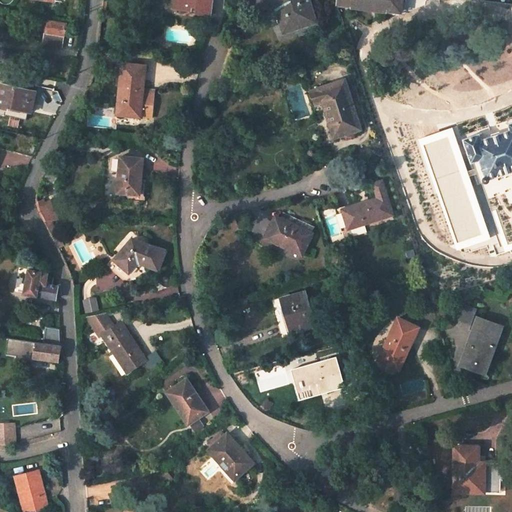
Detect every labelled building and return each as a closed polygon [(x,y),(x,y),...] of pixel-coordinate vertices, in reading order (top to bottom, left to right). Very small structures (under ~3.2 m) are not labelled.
[(212,15),(213,0),(173,0),(172,9),(191,12),(192,8),(197,9),(196,14),(203,15),(204,13),(212,15)] [(308,0),(258,0),(258,6),(279,10),(280,15),(278,16),(283,31),(305,24),(305,26),(316,23),(308,0)] [(337,0),(337,3),(400,12),(401,0),(337,0)] [(48,20),(46,33),(44,33),(42,44),(62,47),(66,23),(48,20)] [(153,49),(169,51),(170,44),(160,43),(153,42),(153,49)] [(143,89),(145,67),(122,64),(118,114),(130,115),(131,108),(141,109),(141,116),(152,117),(154,96),(152,96),(152,90),(143,89)] [(361,129),(345,80),(311,91),(315,105),(322,102),(333,138),(361,129)] [(8,107),(30,111),(34,91),(3,83),(0,94),(0,106),(8,109),(8,107)] [(141,116),(141,109),(131,108),(130,115),(141,116)] [(486,181),(511,171),(511,124),(508,125),(511,132),(481,141),(479,136),(464,140),(472,163),(478,180),(485,178),(486,181)] [(139,195),(141,180),(142,161),(142,159),(121,157),(118,193),(124,193),(139,195)] [(381,181),(373,183),(377,198),(342,209),(348,228),(373,220),(373,219),(391,213),(381,181)] [(124,200),(139,201),(139,195),(124,193),(124,200)] [(40,213),(44,220),(52,220),(46,206),(41,207),(40,198),(36,199),(37,205),(38,209),(40,213)] [(314,227),(282,212),(280,218),(275,216),(271,226),(273,227),(269,237),(302,253),(314,227)] [(48,227),(54,240),(59,238),(52,220),(44,220),(48,227)] [(511,235),(490,242),(498,267),(511,262),(511,235)] [(59,238),(54,240),(57,247),(62,245),(59,238)] [(165,252),(132,239),(114,260),(116,261),(128,272),(138,262),(158,270),(165,252)] [(110,268),(125,281),(128,272),(116,261),(110,268)] [(25,293),(56,298),(56,296),(58,285),(52,285),(53,278),(47,277),(48,272),(29,269),(25,293)] [(313,323),(304,292),(281,299),(290,330),(313,323)] [(100,310),(98,296),(84,298),(86,312),(100,310)] [(458,302),(454,312),(460,314),(458,320),(470,324),(476,309),(458,302)] [(146,360),(122,322),(114,327),(104,312),(87,316),(100,337),(102,335),(115,354),(117,352),(130,371),(146,360)] [(397,366),(415,326),(398,318),(379,358),(397,366)] [(478,318),(463,357),(484,365),(492,342),(498,326),(478,318)] [(46,327),(44,342),(60,344),(60,329),(46,327)] [(25,340),(8,338),(5,353),(16,355),(23,355),(25,340)] [(61,346),(25,340),(23,355),(33,357),(59,360),(61,346)] [(488,366),(497,344),(492,342),(484,365),(488,366)] [(23,355),(16,355),(15,362),(32,364),(33,357),(23,355)] [(460,366),(480,374),(484,365),(463,357),(460,366)] [(317,386),(324,385),(326,391),(333,389),(344,386),(340,371),(336,372),(332,358),(293,370),(295,380),(300,379),(300,383),(302,392),(317,387),(317,386)] [(207,412),(185,378),(167,391),(188,424),(207,412)] [(300,399),(326,391),(324,385),(317,386),(317,387),(302,392),(300,383),(300,379),(295,380),(300,399)] [(199,419),(189,425),(194,432),(203,426),(199,419)] [(15,423),(0,423),(0,443),(13,443),(16,442),(15,423)] [(251,464),(226,434),(209,450),(233,479),(251,464)] [(477,464),(477,447),(454,447),(453,493),(464,494),(464,491),(476,491),(477,464)] [(89,453),(90,467),(99,467),(98,453),(89,453)] [(503,492),(503,462),(491,462),(491,492),(503,492)] [(477,464),(476,491),(464,491),(464,494),(484,494),(484,464),(477,464)] [(15,476),(20,493),(22,492),(27,511),(28,511),(48,507),(44,492),(43,492),(42,487),(43,487),(38,470),(15,476)] [(407,478),(406,488),(413,489),(414,476),(408,474),(407,478)] [(406,488),(407,478),(398,476),(396,486),(406,488)]
